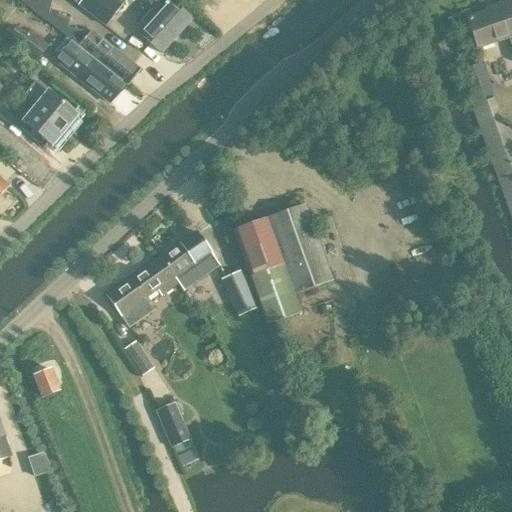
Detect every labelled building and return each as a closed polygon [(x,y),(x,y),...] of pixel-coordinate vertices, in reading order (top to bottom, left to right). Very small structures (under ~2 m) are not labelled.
[(18,0),(46,21),(65,37),(70,41),(126,85),(140,69),(91,30),(88,33),(67,28),(69,19),(48,14),(51,2),(48,0),(18,0)] [(114,0),(82,0),(78,6),(105,26),(121,5),(114,0)] [(159,12),(139,35),(161,54),(166,48),(167,48),(192,19),(169,0),(166,4),(161,0),(159,0),(153,7),(159,12)] [(511,50),(511,1),(511,0),(485,9),(486,12),(467,19),(478,48),(508,38),(511,50)] [(37,61),(49,45),(29,30),(26,33),(17,26),(8,38),(37,61)] [(65,37),(53,51),(58,56),(55,59),(111,105),(126,85),(70,41),(65,37)] [(474,105),(493,98),(481,64),(462,71),(474,105)] [(21,121),(21,122),(50,147),(53,144),(55,145),(76,120),(74,118),(77,115),(47,90),(46,92),(35,82),(25,94),(36,103),(21,121)] [(511,221),(511,126),(505,129),(494,99),(471,107),(511,221)] [(304,204),(268,218),(232,231),(267,327),(302,314),(295,295),(333,281),(304,204)] [(178,284),(184,290),(202,277),(203,279),(220,267),(210,253),(196,232),(160,258),(160,259),(178,284)] [(162,296),(178,284),(183,291),(184,290),(178,284),(160,259),(160,258),(106,296),(128,328),(153,311),(145,299),(158,290),(162,296)] [(256,308),(239,271),(221,279),(237,316),(256,308)] [(153,368),(138,346),(136,342),(125,350),(142,376),(153,368)] [(51,370),(33,377),(42,398),(59,391),(51,370)] [(170,448),(188,440),(173,403),(155,410),(170,448)] [(0,459),(10,456),(0,426),(0,459)] [(26,459),(31,473),(33,478),(49,473),(43,453),(26,459)]
